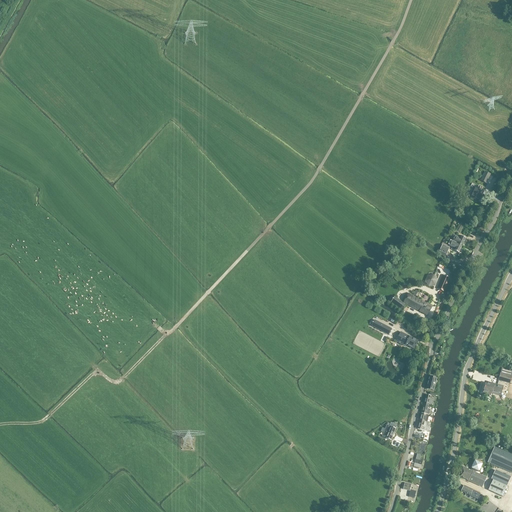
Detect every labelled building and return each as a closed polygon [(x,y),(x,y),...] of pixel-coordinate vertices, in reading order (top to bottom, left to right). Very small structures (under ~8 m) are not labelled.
[(486,184),(490,175),(484,171),(480,181),(486,184)] [(478,202),(479,200),(484,191),(476,187),(470,198),(478,202)] [(452,241),(462,246),(466,239),(461,236),(460,238),(453,235),(451,240),(452,241)] [(462,246),(452,241),(450,246),(452,247),(451,249),(454,251),(459,253),(462,246)] [(447,254),(449,248),(443,245),(440,251),(447,254)] [(425,281),(429,286),(434,286),(437,280),(434,275),(428,276),(425,281)] [(443,276),(438,289),(444,291),(449,278),(443,276)] [(428,316),(432,307),(409,294),(404,302),(428,316)] [(402,311),(406,306),(395,297),(391,302),(402,311)] [(392,329),(375,320),(372,326),(389,335),(392,329)] [(415,349),(419,341),(399,331),(395,339),(415,349)] [(510,383),(511,376),(500,373),(498,380),(510,383)] [(503,387),(497,385),(490,383),(490,385),(485,383),(483,393),(491,395),(491,394),(500,396),(503,387)] [(423,405),(428,406),(429,404),(432,404),(433,400),(430,399),(431,396),(426,395),(423,405)] [(428,406),(423,405),(421,413),(429,415),(430,409),(431,406),(428,406)] [(428,431),(429,426),(430,422),(427,422),(419,420),(418,426),(417,429),(428,431)] [(383,435),(387,436),(386,439),(387,440),(387,439),(391,440),(397,426),(391,424),(390,425),(388,424),(387,425),(383,435)] [(511,472),(511,454),(495,447),(488,462),(511,472)] [(417,454),(414,463),(413,467),(420,468),(422,462),(423,460),(420,459),(421,455),(417,454)] [(482,487),(488,475),(483,473),(482,475),(475,473),(476,471),(479,472),(482,464),(474,460),(470,470),(462,467),(459,477),(482,487)] [(491,479),(507,486),(511,478),(495,471),(491,479)] [(408,482),(405,481),(403,489),(408,491),(407,493),(413,494),(413,492),(416,484),(414,484),(415,479),(409,477),(408,482)] [(493,480),(489,490),(502,497),(507,486),(493,480)] [(477,499),(480,494),(464,486),(461,491),(477,499)]
